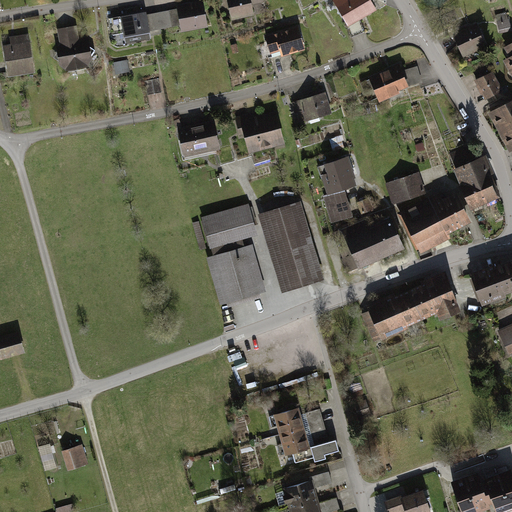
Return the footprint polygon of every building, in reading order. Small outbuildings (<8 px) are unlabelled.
[(224,0),(229,22),(251,18),(248,6),(260,4),(259,0),(224,0)] [(345,0),(330,0),(348,28),(375,12),(367,0),(347,0),(346,1),(345,0)] [(206,29),(201,2),(174,7),(175,10),(178,28),(179,34),(206,29)] [(178,28),(175,10),(144,16),(148,34),(178,28)] [(497,15),(501,31),(511,28),(511,26),(509,12),(497,15)] [(144,14),(106,21),(109,36),(121,34),(123,46),(149,41),(148,34),(144,16),(144,14)] [(477,20),(451,36),(463,55),(489,40),(477,20)] [(89,62),(86,41),(77,43),(75,27),(55,30),(58,47),(54,48),(57,67),(64,71),(85,68),(89,62)] [(295,27),(263,37),(268,56),(277,53),(279,58),(302,51),(295,27)] [(11,46),(3,47),(8,79),(35,75),(29,34),(9,37),(11,46)] [(125,60),(111,63),(113,76),(128,73),(125,60)] [(396,61),(367,75),(379,97),(407,83),(396,61)] [(419,67),(405,70),(410,86),(423,83),(419,67)] [(492,68),(476,76),(488,97),(503,89),(492,68)] [(325,92),(293,102),(296,114),(304,112),(307,120),(331,112),(325,92)] [(511,95),(489,107),(508,143),(511,141),(511,95)] [(245,113),(233,116),(237,134),(241,133),(247,152),(283,143),(274,109),(246,117),(245,113)] [(211,118),(175,126),(181,155),(217,147),(211,118)] [(484,154),(453,166),(470,207),(501,194),(484,154)] [(349,156),(320,164),(329,192),(323,194),(331,222),(352,216),(343,187),(357,183),(349,156)] [(417,171),(383,182),(390,202),(424,191),(417,171)] [(437,190),(395,211),(416,252),(448,236),(446,232),(470,219),(454,189),(440,196),(437,190)] [(355,201),(359,212),(371,208),(366,196),(355,201)] [(299,199),(256,211),(280,291),(323,278),(299,199)] [(246,202),(199,215),(210,255),(243,245),(241,237),(255,234),(246,202)] [(365,213),(335,227),(347,253),(339,257),(345,272),(402,245),(388,216),(370,224),(365,213)] [(210,255),(205,256),(220,307),(259,295),(258,292),(264,290),(250,243),(243,245),(210,255)] [(511,257),(473,270),(484,303),(511,293),(511,257)] [(442,273),(421,282),(434,310),(436,309),(439,315),(458,306),(442,273)] [(434,311),(421,282),(408,287),(422,317),(434,311)] [(408,287),(367,306),(380,335),(422,317),(408,287)] [(511,323),(501,328),(511,351),(511,323)] [(20,332),(0,337),(0,350),(2,358),(25,352),(20,332)] [(356,403),(360,416),(372,414),(368,400),(356,403)] [(298,406),(274,413),(281,433),(303,427),(298,406)] [(303,427),(281,433),(286,452),(293,450),(296,459),(337,447),(334,437),(308,445),(303,427)] [(47,471),(59,468),(52,443),(41,446),(47,471)] [(82,446),(62,452),(69,471),(88,465),(82,446)] [(477,471),(453,479),(464,511),(465,511),(495,502),(497,510),(511,505),(511,473),(510,469),(480,479),(477,471)] [(328,470),(311,475),(314,485),(331,480),(328,470)] [(312,479),(283,487),(287,502),(316,494),(314,485),(312,479)] [(421,488),(385,501),(388,511),(398,511),(406,509),(407,511),(423,511),(429,510),(421,488)] [(316,494),(287,502),(290,511),(308,511),(320,509),(316,494)] [(336,497),(319,502),(322,511),(339,507),(336,497)]
